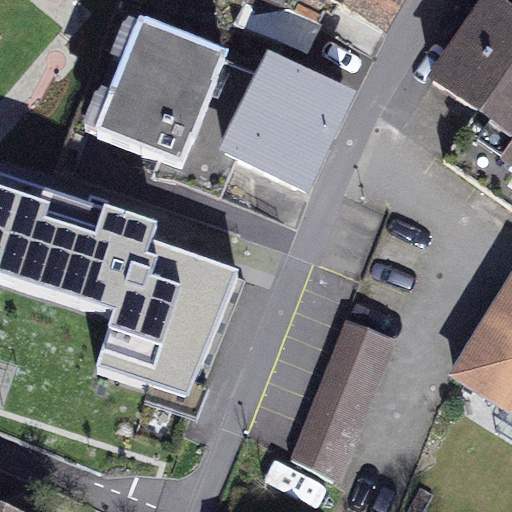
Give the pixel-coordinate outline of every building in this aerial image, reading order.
[(409,0),(230,0),(246,5),(233,29),(308,59),(330,15),(387,44),(409,0)] [(511,22),(491,7),(428,89),(474,125),(445,166),(511,213),(511,22)] [(259,81),(142,35),(101,140),(176,173),(173,185),(221,204),(234,173),(219,164),(259,81)] [(350,103),(268,64),(259,81),(219,164),(234,173),(303,204),(350,103)] [(154,239),(3,188),(0,198),(0,284),(115,323),(97,376),(192,407),(235,279),(150,251),(154,239)] [(511,284),(449,387),(505,420),(496,435),(511,445),(511,284)] [(341,489),(397,346),(347,325),(294,460),(291,469),(341,489)]
